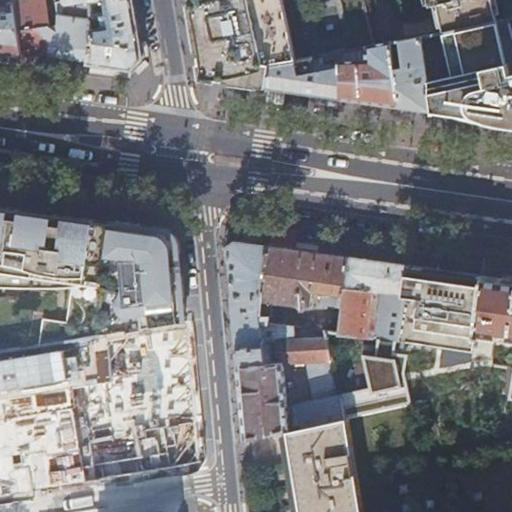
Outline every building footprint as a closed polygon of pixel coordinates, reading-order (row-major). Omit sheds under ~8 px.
[(0,0),(0,59),(8,60),(21,62),(22,53),(22,52),(13,0),(0,0)] [(59,0),(60,2),(63,5),(61,15),(55,14),(56,24),(48,24),(44,0),(13,0),(22,52),(22,53),(38,55),(69,59),(88,62),(92,38),(90,28),(89,19),(89,17),(88,3),(87,0),(59,0)] [(92,38),(88,62),(131,68),(136,63),(142,57),(134,13),(132,0),(87,0),(88,3),(106,1),(108,27),(90,28),(92,38)] [(187,0),(198,57),(200,57),(201,64),(200,64),(209,73),(218,81),(218,80),(225,81),(225,82),(267,89),(270,66),(295,61),(281,0),(187,0)] [(443,35),(496,22),(490,0),(423,0),(426,10),(435,8),(441,35),(443,35)] [(89,17),(89,19),(90,28),(108,27),(106,1),(88,3),(89,17)] [(511,128),(511,37),(511,38),(507,19),(496,22),(443,35),(452,78),(427,83),(421,38),(390,44),(398,108),(404,108),(402,120),(422,123),(427,124),(449,127),(450,116),(475,122),(500,127),(511,128)] [(389,43),(374,46),(374,48),(366,49),(363,59),(340,59),(339,99),(366,103),(369,103),(398,108),(390,44),(389,43)] [(363,59),(366,49),(340,53),(340,59),(363,59)] [(337,109),(338,99),(339,99),(340,59),(340,53),(332,55),(333,58),(324,59),(325,64),(313,66),(312,58),(295,61),(270,66),(267,89),(277,90),(297,93),(299,93),(316,96),(315,106),(325,108),(337,109)] [(106,265),(107,265),(113,223),(38,212),(0,206),(0,285),(30,287),(69,286),(64,322),(40,319),(36,345),(96,336),(103,287),(106,265)] [(171,237),(166,231),(135,226),(113,223),(107,265),(106,265),(103,287),(115,288),(122,290),(118,305),(118,306),(119,307),(120,309),(127,314),(143,313),(144,328),(183,322),(179,286),(176,242),(171,237)] [(266,246),(265,246),(267,233),(249,230),(238,229),(235,242),(234,241),(225,248),(230,300),(235,350),(262,347),(263,364),(281,362),(281,363),(302,362),(328,361),(321,332),(320,331),(304,328),(302,339),(290,338),(292,326),(279,324),(267,322),(268,316),(268,314),(257,313),(266,246)] [(293,250),(266,246),(257,313),(268,314),(270,302),(294,305),(293,312),(299,313),(299,311),(307,312),(309,291),(318,292),(318,305),(325,306),(327,293),(331,294),(328,307),(340,308),(347,258),(320,254),(293,250)] [(375,262),(347,258),(340,308),(336,333),(393,340),(404,266),(375,262)] [(446,272),(404,266),(393,340),(419,344),(470,350),(472,335),(481,277),(446,272)] [(511,340),(511,281),(481,277),(472,335),(511,340)] [(280,317),(268,316),(267,322),(279,324),(280,317)] [(148,373),(187,367),(185,346),(183,322),(144,328),(145,343),(140,344),(141,351),(146,350),(148,373)] [(302,339),(304,328),(292,326),(290,338),(302,339)] [(125,331),(97,335),(96,336),(36,345),(18,348),(22,374),(129,357),(125,331)] [(511,377),(429,396),(419,344),(393,340),(336,333),(322,331),(321,332),(328,361),(341,417),(342,418),(429,400),(437,444),(511,429),(511,377)] [(262,347),(235,350),(235,357),(236,366),(263,364),(262,347)] [(341,417),(328,361),(302,362),(311,400),(293,404),(298,427),(341,417)] [(263,364),(236,366),(243,439),(248,438),(285,430),(286,429),(281,363),(281,362),(263,364)] [(187,367),(148,373),(146,373),(148,395),(188,388),(187,377),(187,367)] [(363,511),(342,418),(341,417),(298,427),(286,429),(285,430),(303,511),(363,511)]
